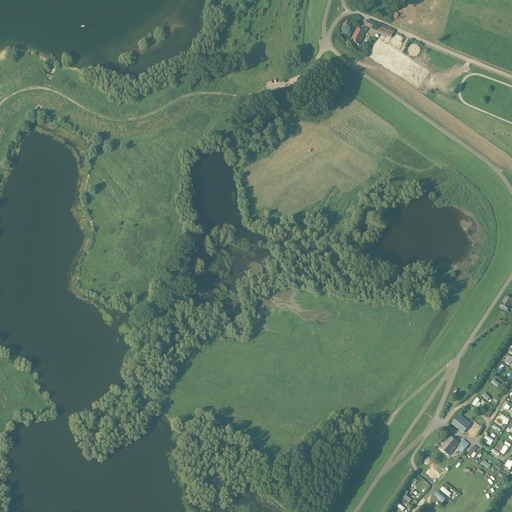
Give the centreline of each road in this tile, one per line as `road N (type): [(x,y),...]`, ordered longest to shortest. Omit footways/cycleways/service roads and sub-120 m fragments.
road 1 (track): [(289,83),(187,95),(137,118),(102,116),(34,87),(0,102)]
road 2 (unclassified): [(355,511),(511,274)]
road 3 (unclassified): [(511,192),(494,168),(350,65),(325,38)]
road 4 (unclassified): [(349,11),(511,76)]
